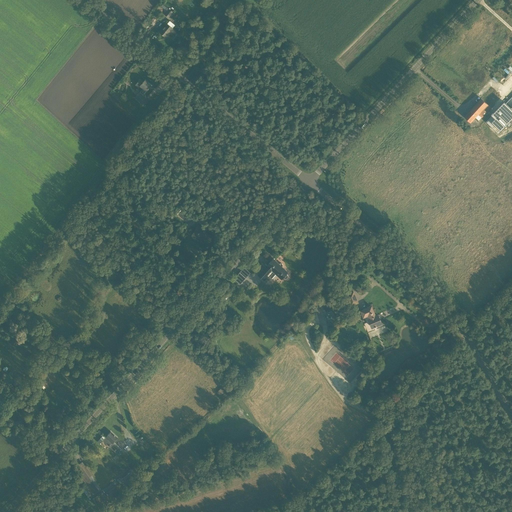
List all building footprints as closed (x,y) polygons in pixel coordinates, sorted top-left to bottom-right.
[(169,9),(165,15),(168,18),(173,12),(169,9)] [(167,24),(160,33),(165,37),(168,33),(169,32),(175,36),(178,32),(167,24)] [(136,84),(135,85),(138,88),(138,89),(141,91),(140,92),(135,97),(144,106),(149,100),(143,95),(149,88),(150,86),(151,86),(145,80),(143,83),(140,80),(136,84)] [(147,96),(150,100),(161,88),(158,85),(147,96)] [(490,87),(464,117),(470,123),(478,114),(482,118),(491,107),(488,104),(498,93),(490,87)] [(484,126),(482,128),(482,129),(484,127),(485,126),(489,130),(492,128),(498,134),(503,130),(504,131),(505,129),(504,128),(510,122),(505,118),(509,114),(503,108),(495,116),(496,117),(493,120),(491,117),(489,119),(490,120),(484,126)] [(122,142),(114,153),(115,153),(114,155),(118,158),(119,156),(119,157),(127,146),(122,142)] [(185,221),(189,215),(181,209),(176,215),(185,221)] [(201,225),(199,228),(197,227),(193,234),(202,239),(201,241),(207,244),(212,236),(205,232),(207,229),(201,225)] [(280,263),(279,264),(273,258),(258,275),(264,281),(273,271),(282,279),(283,277),(284,278),(285,279),(287,278),(288,277),(288,276),(287,275),(287,274),(288,272),(282,267),(283,265),(283,264),(282,263),(280,263)] [(234,279),(240,284),(246,278),(240,272),(234,279)] [(351,306),(359,303),(354,291),(346,294),(351,306)] [(330,301),(323,304),(320,305),(323,312),(333,308),(330,301)] [(371,328),(374,326),(382,323),(378,315),(375,316),(371,306),(360,311),(363,318),(367,316),(369,319),(368,320),(371,328)] [(103,440),(118,455),(123,450),(113,441),(117,437),(111,431),(106,437),(105,437),(103,440)] [(92,498),(98,506),(106,501),(107,502),(111,499),(109,497),(136,479),(132,474),(131,472),(130,473),(119,480),(118,478),(101,490),(85,465),(77,471),(80,476),(78,477),(77,478),(81,484),(84,488),(82,489),(84,492),(84,493),(84,494),(86,496),(88,498),(90,496),(92,499),(92,498)] [(130,469),(128,470),(130,473),(131,472),(132,474),(137,471),(135,468),(136,468),(134,466),(132,468),(131,469),(130,469)]
